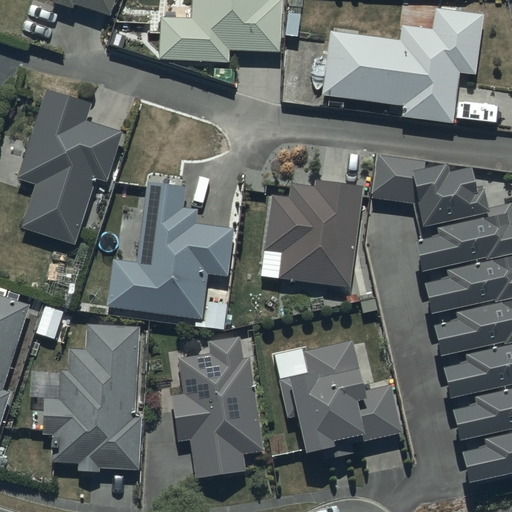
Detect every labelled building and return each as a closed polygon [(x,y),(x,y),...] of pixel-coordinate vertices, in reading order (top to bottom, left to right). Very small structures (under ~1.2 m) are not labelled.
[(115,0),(49,0),(49,4),(72,12),(73,7),(109,19),(115,0)] [(194,0),(193,22),(163,21),(160,63),(231,67),(232,54),(281,56),(283,2),(271,1),(271,0),(194,0)] [(474,78),(483,16),(435,10),(431,33),(402,29),(400,42),(330,33),(320,99),(401,110),(400,119),(452,127),(459,76),(474,78)] [(93,110),(45,95),(16,186),(34,192),(20,235),(76,253),(97,185),(107,188),(122,139),(87,128),(93,110)] [(445,180),(423,184),(424,169),(376,162),(371,204),(414,209),(421,241),(488,227),(485,214),(483,205),(474,207),(469,182),(446,187),(445,180)] [(288,204),(270,202),(263,257),(280,259),(276,285),(348,295),(361,194),(316,188),(315,195),(289,192),(288,204)] [(110,265),(105,313),(200,325),(205,282),(226,284),(232,235),(195,230),(197,215),(183,214),(185,195),(145,190),(139,243),(124,241),(122,255),(136,257),(134,268),(110,265)] [(483,275),(511,267),(511,219),(510,208),(485,214),(488,227),(421,241),(423,253),(412,255),(419,287),(429,284),(482,272),(483,275)] [(112,257),(94,252),(84,281),(103,287),(112,257)] [(493,317),(511,312),(511,267),(483,275),(482,272),(429,284),(431,296),(423,298),(430,328),(438,327),(492,314),(493,317)] [(0,426),(9,398),(2,396),(28,312),(3,304),(6,296),(0,294),(0,426)] [(503,359),(511,356),(511,312),(493,317),(492,314),(438,327),(440,336),(431,338),(438,371),(446,369),(502,357),(503,359)] [(138,333),(84,331),(83,356),(67,356),(67,378),(59,377),(59,379),(31,378),(30,405),(43,406),(42,442),(52,442),(51,470),(77,471),(77,477),(99,478),(99,475),(139,476),(141,423),(134,423),(138,333)] [(187,341),(187,363),(178,365),(182,399),(171,400),(177,448),(190,446),(193,473),(243,466),(241,449),(261,447),(250,364),(242,365),(239,344),(208,348),(210,361),(206,361),(205,339),(187,341)] [(351,345),(274,361),(286,426),(294,424),(302,469),(324,465),(324,468),(353,463),(351,451),(400,443),(391,391),(361,396),(351,345)] [(511,402),(511,401),(511,356),(503,359),(502,357),(446,369),(448,378),(441,379),(448,413),(456,411),(510,399),(511,402)] [(511,401),(511,402),(510,399),(456,411),(458,422),(450,424),(457,456),(465,454),(511,443),(511,401)] [(511,443),(465,454),(468,466),(460,468),(466,497),(511,487),(511,443)]
